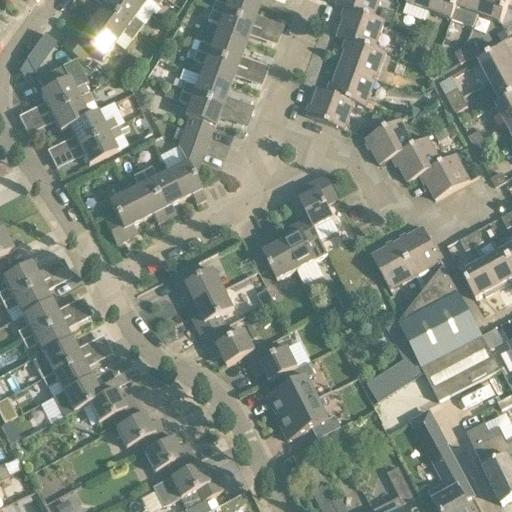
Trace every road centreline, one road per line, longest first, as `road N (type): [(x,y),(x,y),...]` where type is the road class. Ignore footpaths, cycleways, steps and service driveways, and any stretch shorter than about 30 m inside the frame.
road 1 (residential): [(105,289),(140,345),(217,393),(283,511)]
road 2 (residential): [(285,162),(322,148),(424,218),(491,196)]
road 3 (residential): [(105,289),(239,209),(285,162)]
road 4 (residential): [(0,129),(105,289)]
road 5 (residential): [(285,162),(274,132),(309,0)]
